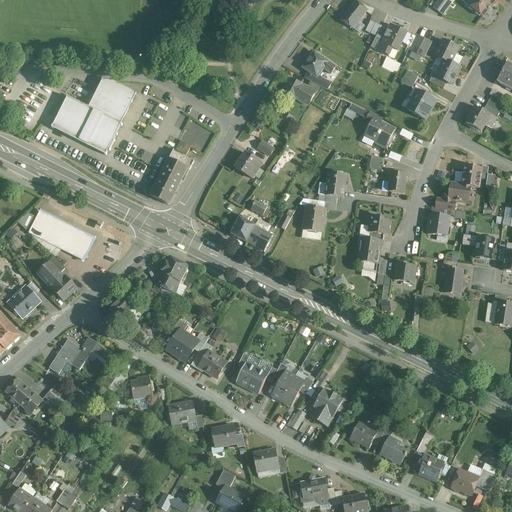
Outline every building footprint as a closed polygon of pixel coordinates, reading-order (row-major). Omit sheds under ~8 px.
[(443,15),(453,3),(448,0),(439,0),(433,8),(443,15)] [(479,16),(481,16),(482,16),(483,17),(487,12),(490,11),(491,9),(491,7),(495,1),(493,0),(471,0),(467,5),(469,6),(469,9),(472,11),(475,10),(476,12),(476,14),(479,16)] [(355,1),(343,17),(340,20),(353,30),(367,11),(355,1)] [(381,26),(370,21),(365,32),(376,37),(379,29),(381,26)] [(382,44),(380,43),(376,50),(387,56),(390,49),(397,52),(402,43),(407,33),(391,26),(388,30),(382,44)] [(376,37),(370,48),(376,50),(380,43),(382,44),(388,30),(379,29),(376,37)] [(415,38),(407,33),(402,43),(410,47),(415,38)] [(423,57),(430,44),(418,38),(411,51),(412,52),(422,56),(423,57)] [(443,41),(435,57),(444,62),(451,65),(451,64),(452,62),(454,59),(454,58),(454,57),(458,49),(443,41)] [(419,63),(422,56),(412,52),(409,58),(419,63)] [(314,53),(312,56),(302,69),(308,73),(316,79),(317,77),(323,70),(330,75),(335,68),(328,62),(327,63),(314,53)] [(397,74),(401,64),(386,58),(382,67),(397,74)] [(451,65),(444,62),(436,78),(452,86),(460,69),(451,64),(451,65)] [(497,83),(509,89),(511,91),(511,66),(507,63),(497,83)] [(411,89),(416,80),(417,80),(418,78),(407,72),(401,84),(411,89)] [(305,79),(318,86),(327,91),(332,84),(317,77),(316,79),(308,73),(305,79)] [(429,83),(441,89),(443,90),(446,83),(436,78),(436,77),(433,76),(429,83)] [(315,93),(314,92),(290,80),(282,97),(293,102),(294,99),(308,106),(315,93)] [(121,125),(131,105),(136,94),(111,82),(103,81),(89,109),(69,99),(69,98),(67,98),(67,99),(67,100),(53,127),(52,128),(53,129),(54,129),(77,141),(78,141),(77,142),(78,143),(79,143),(79,142),(87,146),(87,147),(88,147),(88,148),(89,147),(104,154),(104,155),(106,155),(106,154),(106,153),(115,136),(117,136),(117,135),(116,134),(120,127),(120,126),(121,127),(122,126),(122,125),(121,125)] [(502,95),(492,90),(489,96),(491,97),(499,101),(502,95)] [(425,120),(428,113),(429,111),(431,111),(436,102),(415,91),(409,103),(413,105),(409,112),(425,121),(426,120),(425,120)] [(491,97),(488,102),(501,108),(503,103),(499,101),(491,97)] [(502,109),(501,108),(488,102),(486,106),(499,114),(502,109)] [(356,114),(365,119),(369,113),(351,104),(344,116),(353,120),(356,114)] [(490,116),(491,117),(496,119),(499,114),(486,106),(483,112),(490,116)] [(483,112),(475,107),(466,124),(481,132),(484,126),(486,127),(491,117),(490,116),(483,112)] [(373,121),(380,124),(383,119),(370,112),(367,119),(372,122),(373,121)] [(293,118),(291,117),(285,113),(279,122),(290,130),(294,124),(290,122),(293,118)] [(372,122),(364,137),(375,143),(374,145),(385,150),(387,147),(389,148),(394,137),(392,136),(394,131),(380,124),(373,121),(372,122)] [(180,141),(176,151),(186,157),(191,147),(180,141)] [(269,157),(273,151),(274,150),(262,143),(258,149),(258,150),(269,157)] [(178,164),(181,158),(172,153),(169,160),(178,164)] [(252,180),(258,170),(262,164),(246,154),(241,161),(240,161),(235,169),(252,180)] [(383,159),(371,157),(370,164),(382,166),(383,159)] [(178,164),(169,160),(159,179),(178,188),(187,169),(178,164)] [(470,188),(479,189),(480,179),(482,169),(464,167),(462,186),(462,187),(470,188)] [(482,169),(480,179),(487,180),(487,176),(488,168),(482,167),(482,169)] [(346,176),(328,174),(327,185),(320,184),(318,195),(319,196),(337,198),(343,199),(346,176)] [(403,194),(404,190),(406,175),(391,174),(390,183),(390,184),(392,184),(391,191),(391,192),(389,191),(389,192),(403,194)] [(487,180),(485,189),(493,190),(495,177),(487,176),(487,180)] [(159,179),(151,196),(169,205),(178,188),(159,179)] [(455,202),(467,204),(468,204),(470,188),(462,187),(462,186),(451,184),(450,194),(440,200),(455,202)] [(239,204),(244,198),(239,193),(234,199),(239,204)] [(318,202),(325,203),(336,205),(337,198),(319,196),(318,202)] [(440,200),(437,200),(436,209),(444,210),(453,211),(455,202),(440,200)] [(255,202),(255,203),(251,211),(266,219),(270,213),(266,211),(267,208),(255,202)] [(336,205),(325,203),(324,210),(325,210),(335,212),(336,205)] [(324,210),(306,207),(303,231),(322,234),(325,210),(324,210)] [(449,218),(454,219),(456,212),(453,211),(444,210),(443,217),(449,218)] [(83,261),(94,240),(40,212),(37,219),(29,234),(83,261)] [(37,219),(27,214),(17,223),(29,234),(37,219)] [(438,236),(446,237),(449,218),(443,217),(430,215),(427,235),(438,237),(438,236)] [(242,220),(239,219),(231,235),(246,243),(255,227),(248,224),(250,221),(243,217),(242,220)] [(284,231),(285,229),(290,220),(285,217),(279,228),(284,231)] [(383,221),(383,218),(371,217),(369,233),(370,233),(384,235),(387,236),(389,222),(383,221)] [(467,225),(466,234),(475,235),(476,226),(467,225)] [(264,252),(272,236),(255,227),(246,243),(264,252)] [(302,239),(306,240),(320,242),(322,234),(303,231),(302,239)] [(369,240),(383,242),(384,235),(370,233),(369,240)] [(493,240),(477,238),(475,258),(491,260),(492,250),(493,240)] [(382,247),(383,242),(369,240),(361,239),(358,262),(363,263),(362,271),(376,273),(380,247),(382,247)] [(506,250),(499,249),(499,251),(497,261),(504,262),(505,252),(506,250)] [(492,250),(491,260),(497,261),(499,251),(492,250)] [(511,253),(505,252),(504,262),(503,271),(511,272),(511,253)] [(49,263),(55,269),(60,274),(61,274),(64,270),(65,269),(54,258),(52,260),(49,263)] [(169,258),(160,276),(155,285),(174,295),(188,267),(169,258)] [(378,275),(385,276),(387,263),(380,262),(378,275)] [(457,264),(444,262),(443,269),(447,269),(456,271),(457,264)] [(413,284),(413,283),(413,282),(414,276),(412,275),(413,267),(406,266),(406,265),(397,264),(394,281),(394,282),(413,284)] [(322,267),(320,267),(312,271),(315,278),(325,274),(322,267)] [(76,289),(73,287),(64,276),(60,280),(57,277),(57,276),(55,274),(54,274),(48,268),(46,270),(40,276),(40,277),(62,301),(63,301),(76,290),(76,289)] [(456,271),(447,269),(443,294),(460,296),(463,272),(456,271)] [(336,287),(344,284),(341,276),(333,279),(336,287)] [(385,276),(383,287),(390,288),(392,277),(385,276)] [(26,289),(30,293),(30,294),(34,297),(40,292),(40,291),(32,283),(26,289)] [(383,287),(382,299),(381,301),(388,301),(390,288),(383,287)] [(23,317),(33,307),(34,307),(38,303),(38,302),(34,298),(26,289),(26,290),(23,293),(22,293),(20,291),(13,297),(12,298),(14,300),(10,304),(10,305),(22,318),(23,317)] [(124,295),(109,309),(124,326),(131,320),(126,314),(135,306),(124,295)] [(506,304),(507,297),(495,295),(494,303),(498,303),(506,304)] [(511,324),(511,304),(506,304),(498,303),(495,326),(511,328),(511,324)] [(20,338),(0,316),(0,345),(5,351),(20,338)] [(170,335),(175,338),(184,324),(179,321),(170,335)] [(167,351),(176,357),(189,337),(183,333),(188,326),(184,324),(175,338),(167,351)] [(213,339),(221,343),(226,332),(218,328),(213,339)] [(197,339),(200,341),(194,350),(199,354),(205,344),(208,340),(200,334),(197,339)] [(194,350),(200,341),(197,339),(195,341),(189,337),(176,357),(185,363),(186,363),(194,350)] [(67,341),(49,369),(59,375),(67,363),(80,371),(92,353),(107,363),(102,370),(109,374),(120,359),(89,339),(81,350),(67,341)] [(199,354),(191,366),(202,374),(204,371),(199,367),(208,352),(211,348),(205,344),(199,354)] [(204,371),(217,379),(227,364),(208,352),(199,367),(204,371)] [(243,369),(246,364),(249,357),(244,354),(237,367),(243,369)] [(247,389),(257,370),(246,364),(243,369),(235,383),(247,389)] [(281,381),(285,373),(288,368),(281,365),(277,371),(274,378),(281,381)] [(266,381),(271,384),(274,378),(277,371),(272,369),(269,376),(266,381)] [(247,389),(258,395),(266,381),(269,376),(257,370),(247,389)] [(107,380),(113,384),(119,375),(113,371),(107,380)] [(281,381),(272,397),(282,402),(294,378),(285,373),(281,381)] [(119,375),(113,384),(119,388),(125,380),(119,375)] [(131,384),(133,399),(134,399),(135,406),(146,404),(145,398),(152,397),(149,379),(148,378),(141,379),(141,380),(142,382),(131,384)] [(294,378),(282,402),(291,407),(299,392),(304,383),(294,378)] [(17,379),(15,381),(15,382),(5,393),(30,415),(42,401),(17,379)] [(306,379),(304,383),(299,392),(306,396),(312,383),(306,379)] [(119,388),(113,384),(107,380),(103,386),(114,394),(119,388)] [(49,393),(57,400),(58,400),(58,401),(59,401),(66,392),(58,384),(57,384),(49,393)] [(327,428),(328,426),(344,400),(324,389),(324,390),(308,417),(327,428)] [(60,403),(56,399),(49,393),(45,398),(56,408),(57,408),(60,403)] [(168,408),(170,418),(170,419),(172,426),(195,422),(196,421),(193,404),(168,408)] [(305,415),(302,413),(299,411),(290,427),(296,431),(297,431),(305,415)] [(12,412),(8,418),(8,419),(6,422),(11,426),(15,428),(21,418),(12,412)] [(102,412),(102,421),(112,421),(113,413),(102,412)] [(203,428),(203,426),(201,417),(196,417),(196,418),(197,422),(196,422),(195,423),(197,429),(203,428)] [(3,424),(0,421),(0,436),(11,426),(6,422),(5,422),(3,424)] [(377,433),(359,424),(351,440),(369,449),(371,444),(377,433)] [(212,431),(215,448),(237,445),(236,436),(234,427),(212,431)] [(377,433),(371,444),(376,447),(378,443),(385,430),(379,427),(377,433)] [(392,434),(385,430),(378,443),(385,446),(389,438),(389,439),(392,434)] [(244,447),(245,447),(242,435),(236,436),(237,445),(238,448),(244,447)] [(389,438),(385,446),(380,455),(400,466),(409,449),(389,439),(389,438)] [(426,453),(427,451),(431,443),(423,439),(418,449),(426,453)] [(279,468),(278,465),(278,464),(276,452),(276,451),(254,455),(257,473),(279,469),(279,468)] [(443,464),(441,464),(424,457),(419,467),(421,468),(418,475),(437,483),(441,473),(441,472),(440,472),(443,464)] [(284,461),(282,461),(281,461),(278,462),(279,469),(280,475),(286,473),(287,473),(284,461)] [(229,490),(235,477),(224,471),(216,486),(224,490),(225,488),(229,490)] [(475,487),(481,490),(486,492),(494,476),(482,471),(478,480),(475,487)] [(453,490),(455,491),(458,493),(459,493),(461,492),(471,496),(478,480),(458,472),(458,474),(455,475),(453,480),(454,483),(452,488),(453,490)] [(20,473),(19,475),(12,485),(17,489),(25,477),(20,473)] [(304,500),(318,497),(327,495),(324,479),(300,484),(304,500)] [(224,490),(217,503),(233,511),(236,511),(244,498),(229,490),(225,488),(224,490)] [(330,507),(332,506),(336,505),(333,489),(327,490),(328,495),(327,496),(330,506),(330,507)] [(8,507),(15,511),(25,511),(34,499),(19,490),(8,507)] [(57,502),(63,506),(70,495),(64,491),(57,502)] [(342,499),(342,498),(341,492),(334,493),(337,505),(343,504),(342,500),(342,499)] [(157,507),(160,509),(166,511),(173,499),(164,494),(157,507)] [(187,506),(190,500),(179,494),(176,500),(177,500),(187,506)] [(70,495),(63,506),(68,510),(76,499),(70,495)] [(342,499),(344,509),(344,511),(366,511),(364,496),(363,495),(342,499)] [(51,511),(52,511),(34,499),(25,511),(51,511)] [(173,499),(170,505),(170,506),(181,511),(185,511),(188,507),(173,499)] [(132,506),(135,508),(138,510),(142,504),(135,500),(131,506),(132,506)]
